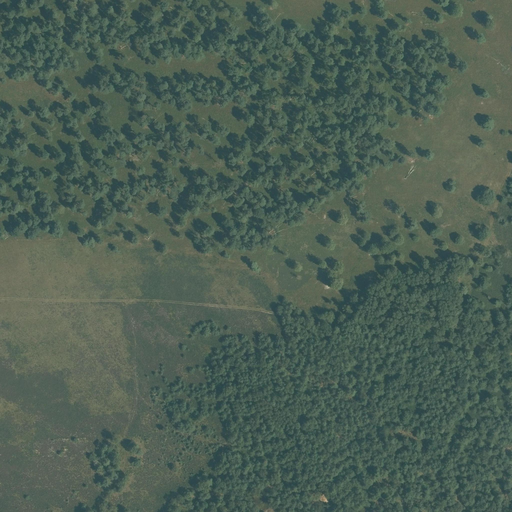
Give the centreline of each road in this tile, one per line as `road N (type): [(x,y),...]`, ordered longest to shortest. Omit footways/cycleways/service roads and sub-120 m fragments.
road 1 (track): [(511,164),(463,311),(448,326),(155,300),(0,298)]
road 2 (track): [(122,300),(135,345),(136,399),(124,469),(98,511)]
